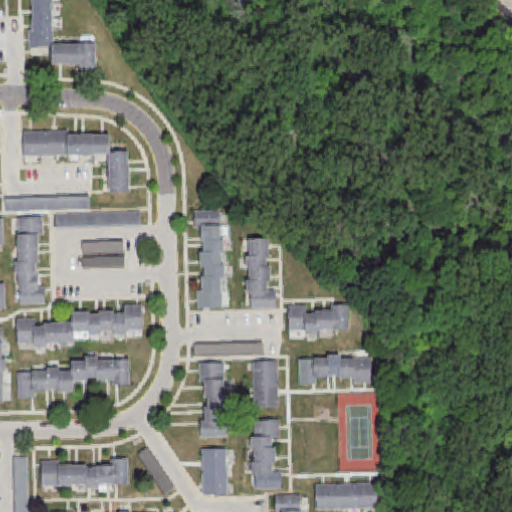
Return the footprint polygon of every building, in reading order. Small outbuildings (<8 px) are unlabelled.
[(31,0),(53,0),(55,47),(95,46),(96,71),(80,72),(79,67),(52,68),(51,50),(29,51),(28,32),(33,32),(31,0)] [(23,135),(23,159),(109,157),(109,196),(130,195),(129,155),(111,156),(110,138),(69,139),(68,134),(23,135)] [(4,200),(89,198),(90,213),(5,215),(4,200)] [(196,312),(196,294),(201,294),(201,280),(204,280),(203,271),(200,271),(200,255),(203,255),(203,246),(200,246),(200,231),(194,231),(193,213),(220,213),(220,244),(224,244),(225,257),(221,257),(221,269),(225,269),(225,282),(221,282),(222,312),(196,312)] [(55,217),(140,215),(140,229),(55,231),(55,217)] [(18,221),(42,220),(43,238),(38,238),(39,266),(36,266),(36,279),(39,279),(39,289),(45,289),(45,307),(19,308),(19,278),(15,279),(15,265),(19,265),(18,221)] [(275,311),(250,312),(250,298),(246,298),(246,284),(249,284),(249,273),(246,273),(246,259),(249,259),(249,243),(269,242),(269,261),(266,261),(266,270),(270,270),(270,285),(266,285),(267,295),(275,295),(275,311)] [(82,244),(123,243),(124,256),(82,257),(82,244)] [(82,260),(124,258),(124,271),(83,273),(82,260)] [(17,322),(17,346),(34,346),(34,350),(47,350),(47,346),(74,346),(74,335),(89,335),(89,338),(126,337),(126,334),(143,333),(142,308),(124,309),(124,317),(115,317),(115,314),(99,315),(99,318),(90,318),(90,315),(72,315),(72,325),(44,326),(44,329),(35,330),(35,321),(17,322)] [(288,309),(288,334),(305,334),(305,338),(318,338),(318,334),(349,333),(348,308),(331,308),(331,314),(315,314),(316,317),(307,318),(306,309),(288,309)] [(194,344),(194,357),(264,357),(264,344),(194,344)] [(298,363),(328,362),(328,359),(341,359),(341,362),(371,361),(372,386),(354,387),(354,382),(339,382),(339,380),(327,380),(327,382),(316,383),(316,388),(299,389),(298,363)] [(130,388),(129,363),(99,363),(99,360),(85,360),(85,364),(72,364),(72,375),(60,375),(60,372),(47,372),(47,375),(17,376),(18,401),(35,401),(35,395),(46,395),(46,393),(59,392),(59,396),(74,395),(74,385),(88,385),(88,382),(97,381),(97,384),(113,383),(113,388),(130,388)] [(253,365),(278,364),(279,411),(254,412),(253,365)] [(199,367),(224,367),(225,399),(228,398),(229,411),(225,411),(226,441),(201,442),(201,424),(205,424),(205,409),(208,409),(208,400),(205,400),(205,385),(199,385),(199,367)] [(254,424),(279,423),(280,442),(271,442),(271,451),(275,451),(275,467),(272,467),(272,475),(280,475),(281,491),(256,492),(255,478),(251,478),(251,466),(255,466),(254,453),(251,453),(251,441),(255,441),(254,424)] [(163,496),(174,489),(148,448),(137,455),(163,496)] [(201,453),(226,452),(227,499),(203,499),(201,453)] [(13,511),(12,460),(27,460),(28,511),(13,511)] [(42,464),(42,489),(86,488),(86,492),(99,492),(99,488),(129,488),(128,461),(110,461),(110,468),(59,469),(59,464),(42,464)] [(315,511),(315,488),(378,486),(378,511),(347,511),(315,511)] [(275,500),(275,511),(301,511),(301,499),(275,500)]
